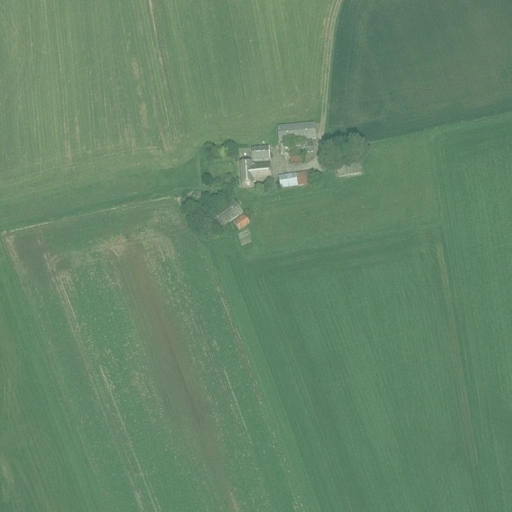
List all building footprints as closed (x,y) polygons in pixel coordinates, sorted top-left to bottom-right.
[(280,135),(317,134),(316,122),(279,123),(280,135)] [(283,147),(283,153),(289,153),(290,160),(305,160),(304,146),(283,147)] [(271,158),(271,147),(253,148),(254,159),(271,158)] [(252,166),(252,157),(243,158),(244,166),(252,166)] [(271,166),(253,167),(254,182),(272,181),(271,166)] [(310,175),(300,175),(300,183),(310,183),(310,175)] [(282,186),(299,184),(298,176),(281,178),(282,186)] [(206,217),(217,231),(242,213),(232,198),(206,217)] [(250,217),(238,222),(240,228),(252,224),(250,217)] [(299,244),(312,242),(308,219),(295,222),(299,244)] [(346,223),(333,226),(335,236),(348,234),(346,223)]
